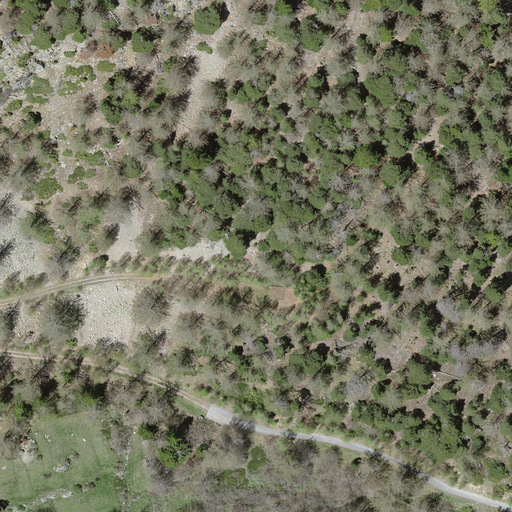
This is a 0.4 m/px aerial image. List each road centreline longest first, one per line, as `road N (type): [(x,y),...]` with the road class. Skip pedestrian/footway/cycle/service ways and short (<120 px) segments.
road 1 (track): [(167,389),(74,363),(0,356)]
road 2 (track): [(0,305),(106,280),(159,279)]
